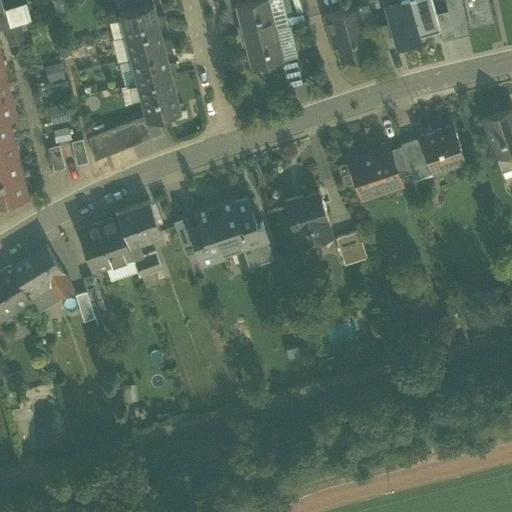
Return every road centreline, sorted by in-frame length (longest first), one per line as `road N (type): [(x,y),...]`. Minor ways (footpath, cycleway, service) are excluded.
road 1 (residential): [(511,65),(238,141)]
road 2 (residential): [(238,141),(105,189),(0,255)]
road 3 (residential): [(238,141),(203,0)]
